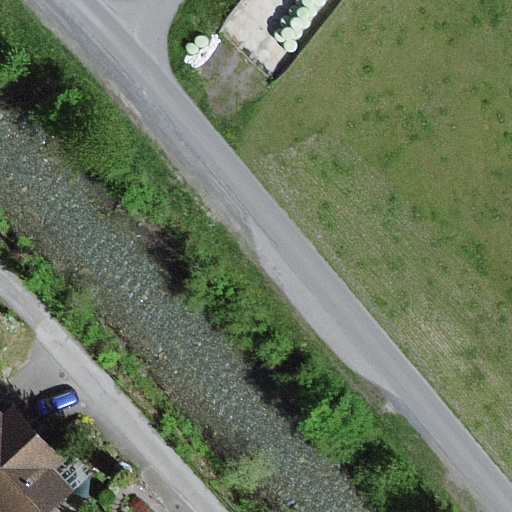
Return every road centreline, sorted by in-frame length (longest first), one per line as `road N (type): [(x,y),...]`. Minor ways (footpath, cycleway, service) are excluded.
road 1 (unclassified): [(508,511),(124,51)]
road 2 (residential): [(39,324),(207,511)]
